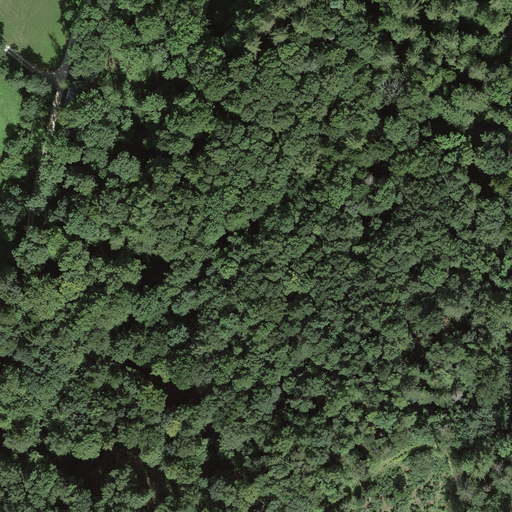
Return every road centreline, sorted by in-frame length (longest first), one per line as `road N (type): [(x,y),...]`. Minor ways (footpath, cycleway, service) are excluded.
road 1 (track): [(0,390),(25,335),(36,194),(58,83)]
road 2 (track): [(452,511),(453,463),(445,451),(425,447),(317,511)]
